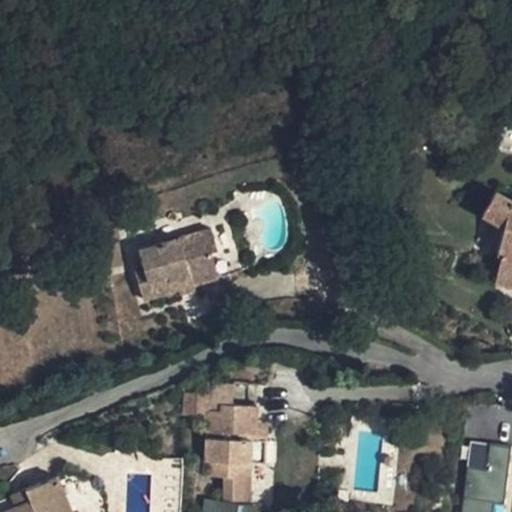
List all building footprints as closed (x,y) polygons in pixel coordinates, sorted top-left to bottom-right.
[(494,282),(511,286),(511,198),(495,190),(482,214),(503,226),(497,253),(501,254),(494,282)] [(143,300),(218,276),(210,251),(217,249),(211,227),(139,249),(145,268),(134,271),(143,300)] [(209,381),(208,392),(208,409),(222,410),(222,403),(231,403),(232,382),(209,381)] [(186,391),(185,415),(207,416),(205,476),(225,477),(224,500),(249,501),(251,462),(252,438),(266,439),(267,421),(257,420),(257,404),(222,403),(222,410),(208,409),(208,392),(186,391)] [(266,463),(266,439),(252,438),(251,462),(266,463)] [(511,447),(492,445),(490,472),(468,470),(465,511),(496,511),(498,497),(507,498),(511,447)] [(71,511),(57,476),(28,488),(32,500),(15,507),(0,511),(71,511)] [(10,495),(15,507),(32,500),(28,488),(10,495)]
